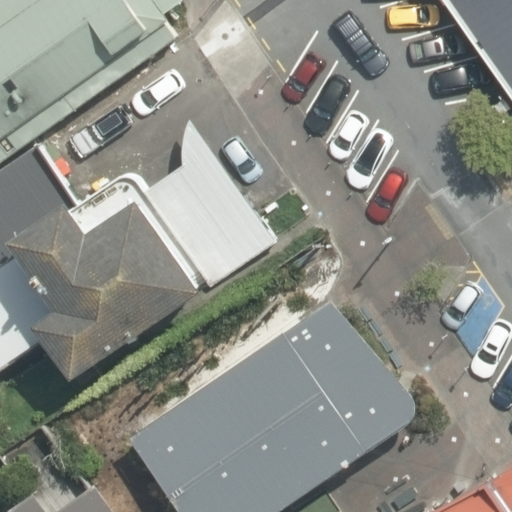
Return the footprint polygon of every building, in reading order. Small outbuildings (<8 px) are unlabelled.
[(0,0),(0,150),(194,14),(183,0),(0,0)] [(511,0),(458,0),(511,79),(511,0)] [(276,241),(194,114),(186,160),(150,183),(137,164),(83,199),(44,139),(0,166),(0,372),(59,335),(80,367),(276,241)] [(423,398),(337,279),(126,430),(184,511),(279,511),(422,410),(423,398)] [(125,511),(107,482),(67,506),(59,493),(26,511),(125,511)] [(511,511),(511,489),(470,511),(511,511)]
